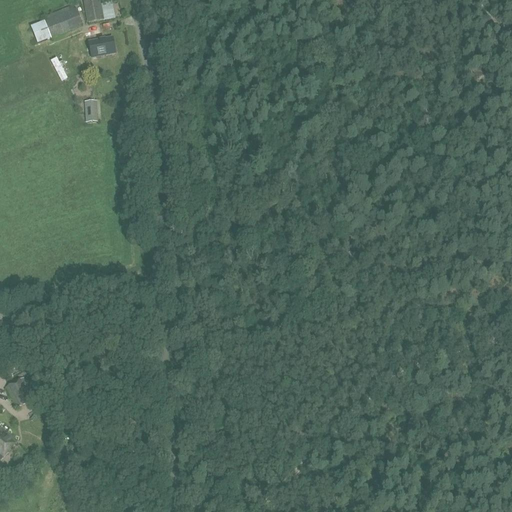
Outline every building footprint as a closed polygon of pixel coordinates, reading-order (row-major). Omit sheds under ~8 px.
[(82,0),(87,24),(106,20),(101,0),(82,0)] [(51,40),(83,26),(76,9),(75,10),(73,5),(42,18),(44,22),(31,27),(38,44),(51,39),(51,40)] [(107,56),(115,55),(112,40),(86,45),(90,65),(108,61),(107,56)] [(34,400),(24,379),(6,389),(16,409),(34,400)] [(18,443),(0,427),(0,461),(1,462),(18,443)]
